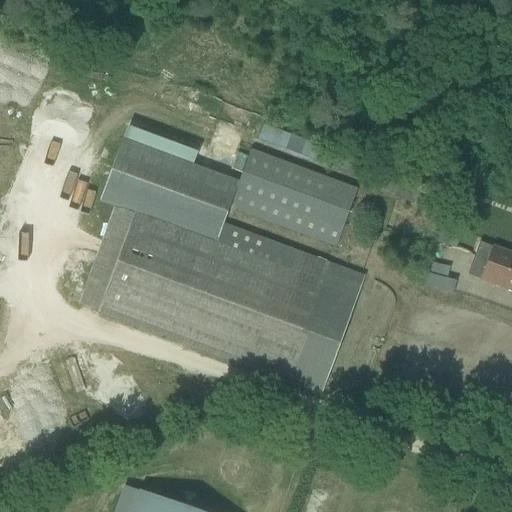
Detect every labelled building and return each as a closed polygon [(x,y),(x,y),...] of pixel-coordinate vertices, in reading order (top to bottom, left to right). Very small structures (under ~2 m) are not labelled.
[(256,139),(360,178),(366,163),(262,124),(256,139)] [(355,190),(250,152),(238,184),(121,141),(99,203),(113,208),(77,306),(98,313),(98,314),(321,396),(364,277),(223,225),(229,209),(334,247),(355,190)] [(449,205),(400,185),(394,198),(444,218),(449,205)] [(452,206),(437,242),(448,246),(455,228),(461,230),(468,212),(452,206)] [(478,244),(473,260),(486,265),(480,280),(511,291),(511,256),(492,249),(478,244)] [(197,511),(138,491),(130,511),(197,511)]
